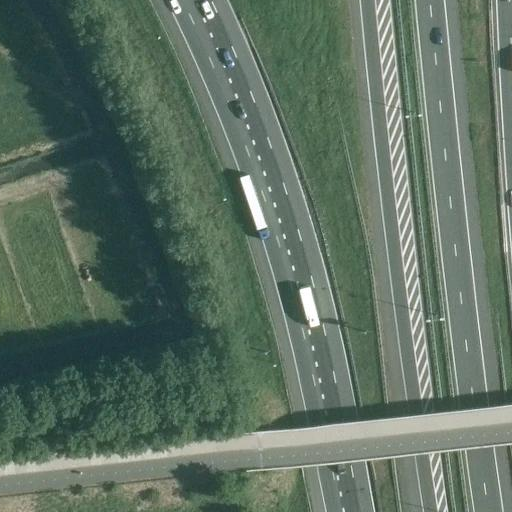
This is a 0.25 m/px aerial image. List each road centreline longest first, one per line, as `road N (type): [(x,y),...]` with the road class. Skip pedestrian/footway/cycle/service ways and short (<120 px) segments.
road 1 (motorway): [(194,0),(291,240),(349,511)]
road 2 (motorway): [(367,0),(430,511)]
road 3 (motorway): [(486,511),(428,0)]
